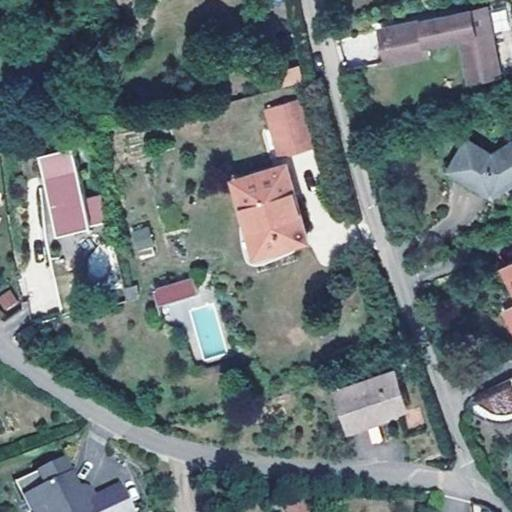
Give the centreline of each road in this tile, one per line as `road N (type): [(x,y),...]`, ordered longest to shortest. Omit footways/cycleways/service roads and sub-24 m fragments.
road 1 (residential): [(0,347),(158,446),(258,466),(478,480)]
road 2 (residential): [(478,480),(357,159),(323,0)]
